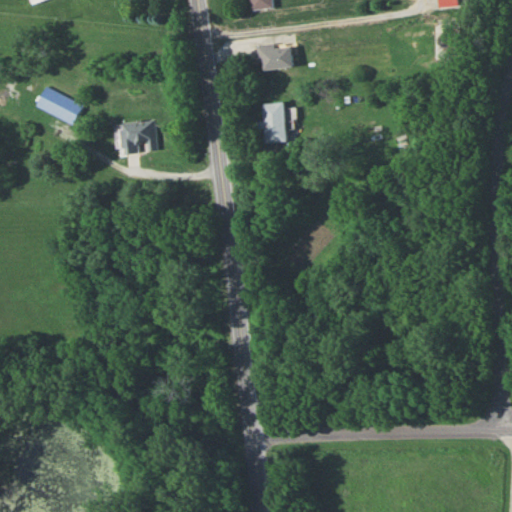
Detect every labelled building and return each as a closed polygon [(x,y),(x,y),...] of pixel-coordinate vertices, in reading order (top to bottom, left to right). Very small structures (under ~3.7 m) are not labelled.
[(249,0),(250,9),(272,8),(271,0),(249,0)] [(256,45),(257,69),(292,67),(291,43),(256,45)] [(82,103),(43,85),(34,105),(72,123),(82,103)] [(261,102),(263,141),(286,140),(284,101),(261,102)] [(137,141),(154,140),(153,118),(124,119),(124,127),(119,127),(120,152),(138,152),(137,141)]
